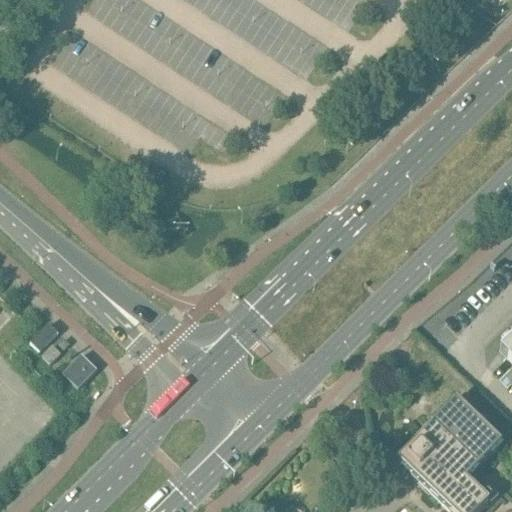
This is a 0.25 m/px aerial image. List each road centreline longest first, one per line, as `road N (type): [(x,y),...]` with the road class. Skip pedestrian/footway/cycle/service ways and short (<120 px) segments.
road 1 (secondary): [(511,71),(195,378)]
road 2 (secondary): [(252,433),(511,177)]
road 3 (tertiary): [(0,206),(195,378)]
road 4 (secondary): [(195,378),(65,511)]
